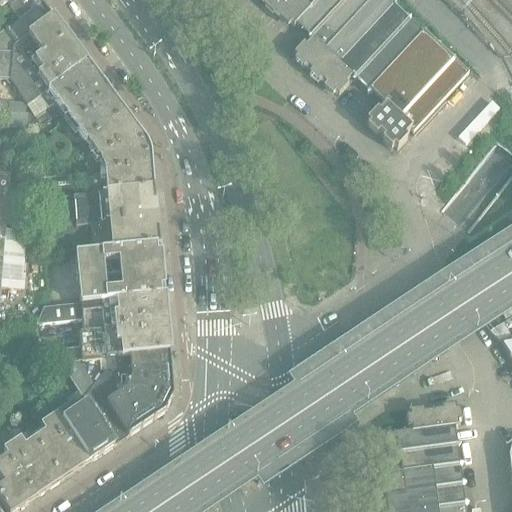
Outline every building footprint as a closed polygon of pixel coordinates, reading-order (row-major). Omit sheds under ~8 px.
[(41,5),(37,0),(0,0),(0,6),(4,4),(18,23),(41,5)] [(293,29),(296,26),(319,0),(255,0),(287,29),(289,26),(293,29)] [(323,85),(394,9),(383,0),(319,0),(296,26),(312,41),(305,48),(303,46),(293,56),(296,59),(293,62),(302,71),(305,68),(311,73),(308,76),(317,84),(320,81),(323,85)] [(15,48),(53,20),(41,5),(18,23),(4,33),(15,48)] [(455,90),(466,77),(394,9),(323,85),(325,87),(323,90),(332,98),(334,95),(338,98),(347,88),(345,85),(352,78),(385,109),(378,116),(376,114),(366,125),(369,128),(367,131),(375,139),(378,136),(384,141),(381,144),(390,152),(393,150),(396,153),(397,152),(406,142),(403,140),(409,133),(412,136),(424,123),(423,122),(427,118),(427,119),(437,108),(436,108),(440,103),(441,104),(451,94),(450,93),(454,89),(455,90)] [(85,64),(67,40),(53,20),(15,48),(4,33),(4,32),(0,35),(0,81),(10,82),(24,105),(9,105),(8,115),(10,115),(8,129),(27,130),(27,117),(26,117),(26,108),(47,93),(85,64)] [(124,116),(106,92),(85,64),(47,93),(26,108),(34,120),(42,115),(47,110),(55,104),(85,144),(124,116)] [(34,133),(50,122),(46,114),(29,125),(34,133)] [(145,145),(124,116),(85,144),(99,164),(103,174),(105,196),(153,191),(150,157),(145,145)] [(38,157),(37,146),(29,147),(29,157),(38,157)] [(27,165),(28,150),(18,149),(17,165),(27,165)] [(0,176),(0,209),(6,210),(9,178),(0,176)] [(57,200),(56,186),(38,186),(39,202),(57,200)] [(158,250),(153,191),(105,196),(72,199),(73,205),(74,209),(73,209),(74,220),(75,220),(76,229),(99,227),(101,240),(90,242),(91,256),(158,250)] [(0,273),(1,274),(3,254),(38,256),(38,244),(35,232),(10,231),(10,242),(4,242),(6,210),(0,209),(0,273)] [(163,300),(158,250),(91,256),(74,257),(79,307),(163,300)] [(0,325),(0,290),(1,274),(0,273),(0,338),(29,341),(34,328),(0,325)] [(168,357),(163,300),(79,307),(43,311),(35,328),(81,324),(82,335),(78,335),(79,351),(61,352),(58,356),(60,365),(99,362),(168,357)] [(511,341),(499,344),(511,363),(511,341)] [(165,414),(172,399),(168,357),(99,362),(100,374),(107,372),(85,400),(82,402),(87,409),(114,449),(154,422),(165,414)] [(0,388),(4,390),(14,367),(5,363),(0,375),(0,388)] [(387,389),(378,375),(363,385),(372,399),(387,389)] [(0,431),(10,410),(11,408),(3,397),(0,403),(0,431)] [(114,449),(87,409),(82,402),(72,409),(39,431),(44,438),(32,445),(60,484),(114,449)] [(55,417),(47,406),(35,415),(43,426),(55,417)] [(456,451),(453,429),(457,428),(457,424),(461,423),(459,411),(455,412),(454,407),(440,409),(441,413),(423,415),(423,411),(409,413),(409,418),(405,419),(407,430),(411,430),(411,433),(394,435),(397,453),(398,453),(399,458),(398,459),(399,473),(401,473),(401,476),(458,468),(458,465),(459,465),(457,451),(456,451)] [(18,511),(60,484),(32,445),(23,451),(19,444),(2,456),(6,462),(0,465),(0,506),(3,511),(18,511)] [(255,459),(246,446),(233,454),(242,468),(255,459)] [(460,485),(462,485),(460,470),(458,471),(458,468),(401,476),(401,478),(391,480),(391,476),(377,478),(380,499),(384,499),(384,501),(383,501),(384,511),(430,511),(463,507),(460,485)]
